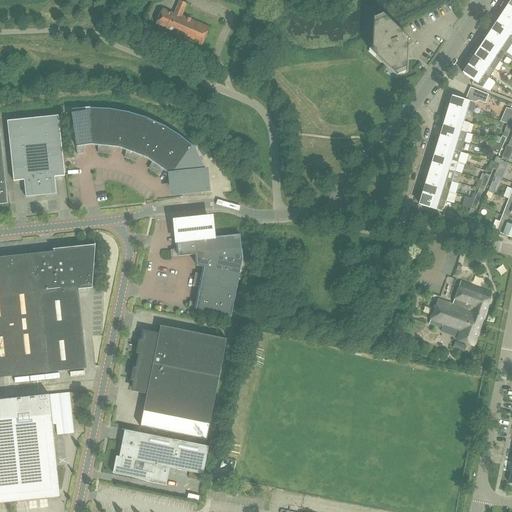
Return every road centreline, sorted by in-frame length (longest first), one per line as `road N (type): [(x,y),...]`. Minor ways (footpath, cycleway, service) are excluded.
road 1 (unclassified): [(119,219),(129,257),(76,511)]
road 2 (tertiary): [(511,501),(480,495),(505,363)]
road 3 (residential): [(279,216),(269,122),(255,105),(227,93)]
road 4 (residential): [(392,227),(423,125),(409,107)]
road 5 (tertiary): [(409,107),(481,0)]
road 6 (tertiary): [(338,205),(341,184),(409,107)]
road 7 (tertiary): [(511,248),(392,227)]
